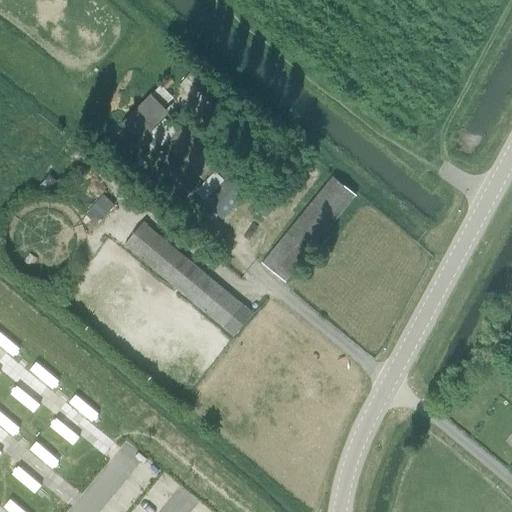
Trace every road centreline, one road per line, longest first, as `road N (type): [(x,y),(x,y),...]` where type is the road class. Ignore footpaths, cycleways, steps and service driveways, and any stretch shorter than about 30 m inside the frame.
road 1 (unclassified): [(388,388),(511,163)]
road 2 (unclassified): [(511,488),(388,388)]
road 3 (unclassified): [(342,511),(357,450),(388,388)]
